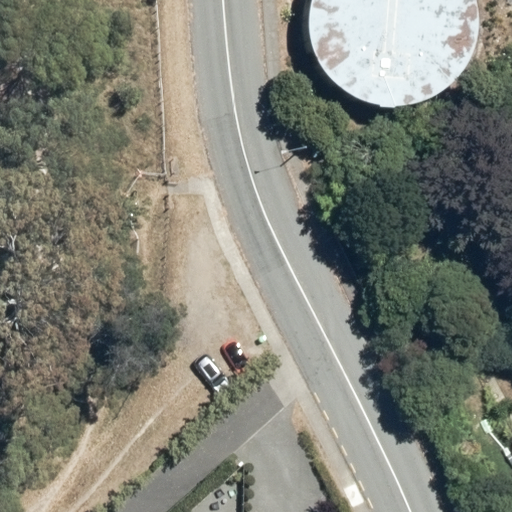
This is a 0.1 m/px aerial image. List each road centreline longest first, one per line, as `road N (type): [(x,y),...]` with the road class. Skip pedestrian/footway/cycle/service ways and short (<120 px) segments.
road 1 (residential): [(408,511),(250,177),(226,0)]
road 2 (track): [(250,177),(186,265),(142,392),(113,449),(63,511)]
